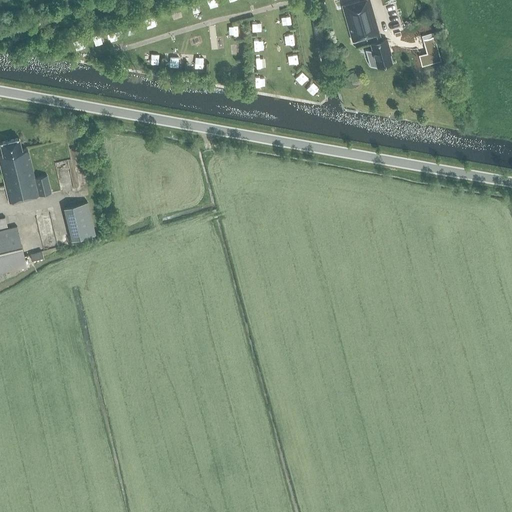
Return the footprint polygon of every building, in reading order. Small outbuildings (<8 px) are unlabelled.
[(387,48),(389,48),(386,40),(381,41),(369,0),(363,0),(342,6),(352,42),(372,36),(374,43),(370,44),(372,53),(370,66),(377,67),(392,63),(387,48)] [(439,60),(431,33),(424,35),(429,53),(426,53),(429,63),(439,60)] [(0,157),(0,166),(9,204),(38,197),(38,196),(51,193),(46,176),(34,179),(27,148),(21,150),(19,138),(0,142),(0,144),(3,157),(0,157)] [(95,234),(87,202),(63,209),(71,241),(95,234)] [(0,273),(27,267),(17,226),(7,229),(5,217),(0,218),(0,273)] [(30,254),(32,261),(43,258),(41,251),(30,254)]
